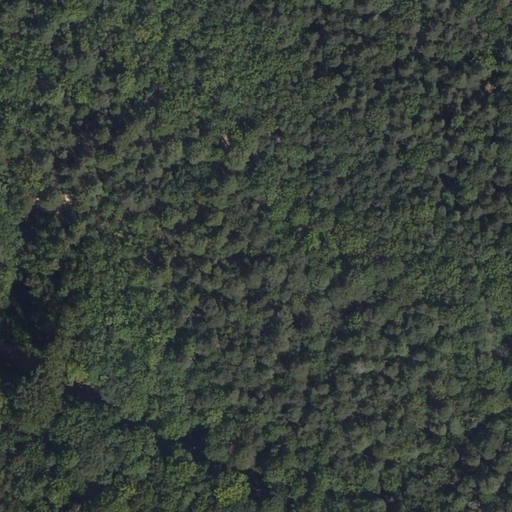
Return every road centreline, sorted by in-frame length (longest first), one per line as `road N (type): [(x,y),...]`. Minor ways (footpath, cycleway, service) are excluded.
road 1 (track): [(95,0),(144,66),(201,121),(511,342)]
road 2 (tertiary): [(0,355),(270,511)]
road 3 (track): [(173,511),(0,393)]
